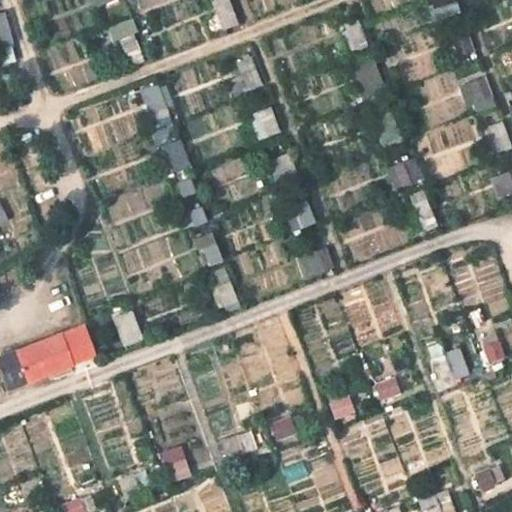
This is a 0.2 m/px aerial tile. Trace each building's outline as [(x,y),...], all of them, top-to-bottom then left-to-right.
[(223,27),(235,22),(227,0),(215,0),(213,1),(223,27)] [(432,0),(438,16),(457,9),(454,0),(432,0)] [(355,48),(366,44),(356,19),(344,24),(349,34),(341,37),(346,50),(354,46),(355,48)] [(0,44),(11,42),(7,23),(0,24),(0,44)] [(453,59),(473,51),(465,31),(446,38),(453,59)] [(129,63),(141,59),(132,33),(120,38),(129,63)] [(231,95),(260,84),(251,57),(237,63),(242,74),(225,80),(231,95)] [(365,98),(383,89),(375,67),(356,75),(365,98)] [(480,106),(492,101),(482,74),(469,79),(480,106)] [(154,120),(165,115),(157,92),(146,97),(154,120)] [(265,129),(276,125),(269,105),(256,110),(265,129)] [(382,146),(401,138),(391,111),(372,118),(382,146)] [(498,150),(510,145),(501,121),(489,126),(498,150)] [(172,166),(183,161),(176,141),(164,146),(172,166)] [(276,181),(295,174),(289,156),(276,161),(278,167),(272,169),(276,181)] [(395,189),(421,179),(415,164),(412,165),(409,156),(390,164),(393,175),(390,176),(395,189)] [(190,214),(201,210),(192,188),(182,192),(190,214)] [(293,228),(313,221),(304,198),(293,202),(295,208),(286,212),(293,228)] [(424,229),(436,224),(425,198),(413,203),(424,229)] [(208,261),(219,256),(211,233),(199,237),(208,261)] [(317,268),(330,262),(325,249),(311,253),(317,268)] [(223,304),(236,299),(229,281),(217,286),(223,304)] [(475,333),(486,362),(510,352),(503,334),(490,338),(486,329),(475,333)] [(83,358),(96,354),(90,338),(88,339),(85,333),(75,337),(83,358)] [(29,378),(78,360),(72,343),(65,347),(60,334),(19,349),(29,378)] [(439,379),(467,369),(459,350),(431,359),(439,379)] [(381,402),(408,391),(401,372),(373,382),(381,402)] [(334,419),(359,410),(351,391),(326,401),(334,419)] [(276,442),(302,432),(295,414),(269,424),(276,442)] [(242,455),(235,436),(221,442),(227,459),(242,455)] [(164,464),(172,488),(186,483),(176,458),(164,464)] [(506,479),(498,462),(474,473),(486,503),(501,494),(496,483),(506,479)] [(124,497),(150,488),(143,472),(119,480),(124,497)] [(423,511),(439,511),(432,495),(419,500),(423,511)] [(58,503),(60,511),(76,511),(72,497),(58,503)]
